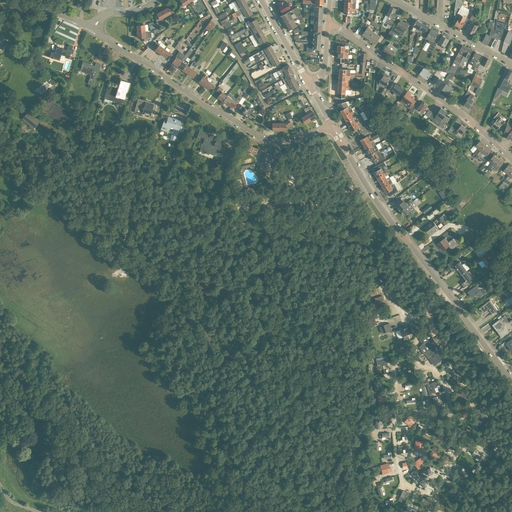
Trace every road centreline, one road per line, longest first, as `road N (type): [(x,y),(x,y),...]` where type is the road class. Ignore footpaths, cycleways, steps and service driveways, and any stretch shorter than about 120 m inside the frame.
road 1 (track): [(271,508),(219,465),(192,407),(155,360),(154,332),(172,307),(169,287),(0,156)]
road 2 (tertiary): [(511,381),(373,196),(331,126)]
road 3 (residential): [(331,126),(283,143),(259,138),(93,30)]
road 4 (residential): [(511,158),(328,20)]
